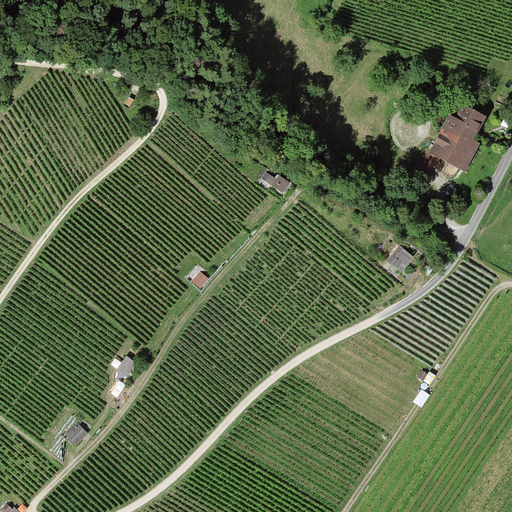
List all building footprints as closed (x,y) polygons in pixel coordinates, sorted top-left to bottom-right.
[(414,90),(411,100),(419,102),(422,93),(414,90)] [(488,118),(462,105),(455,119),(449,116),(432,151),(425,147),(412,170),(430,180),(440,162),(466,175),(481,144),(476,141),(488,118)] [(267,173),(263,178),(283,195),(290,187),(279,177),(276,181),(267,173)] [(397,247),(387,261),(399,269),(409,255),(397,247)] [(200,272),(193,280),(200,286),(207,279),(200,272)] [(127,356),(118,369),(126,375),(136,362),(127,356)] [(77,423),(67,432),(76,442),(86,432),(77,423)]
